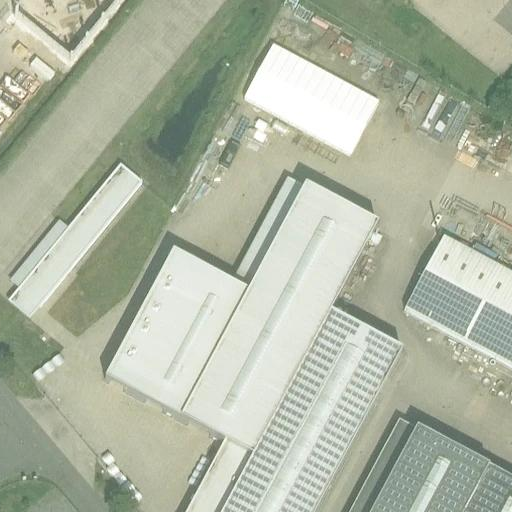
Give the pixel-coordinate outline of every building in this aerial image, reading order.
[(26,0),(12,17),(71,67),(127,0),(26,0)] [(358,158),(385,102),(271,45),(243,100),(358,158)] [(116,160),(17,286),(22,290),(12,304),(35,322),(145,183),(116,160)] [(315,511),(398,357),(329,320),(379,225),(282,174),(226,280),(171,251),(103,379),(223,442),(186,511),(315,511)] [(511,282),(443,245),(407,312),(497,361),(511,369),(511,282)] [(511,511),(511,472),(427,427),(381,511),(511,511)]
